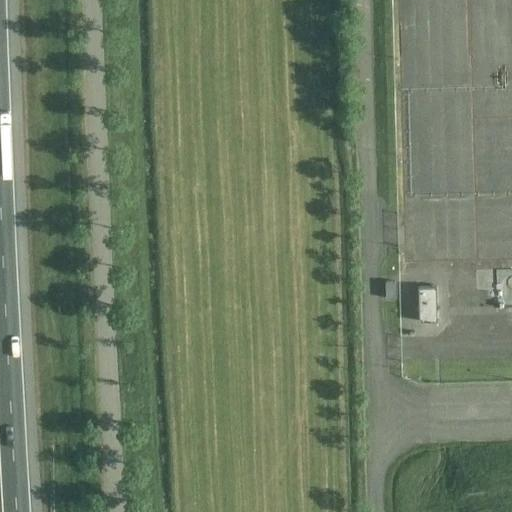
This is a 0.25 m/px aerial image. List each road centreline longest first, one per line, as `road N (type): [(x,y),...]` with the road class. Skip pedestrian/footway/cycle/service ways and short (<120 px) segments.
road 1 (unclassified): [(116,511),(93,0)]
road 2 (motorway): [(17,511),(0,150)]
